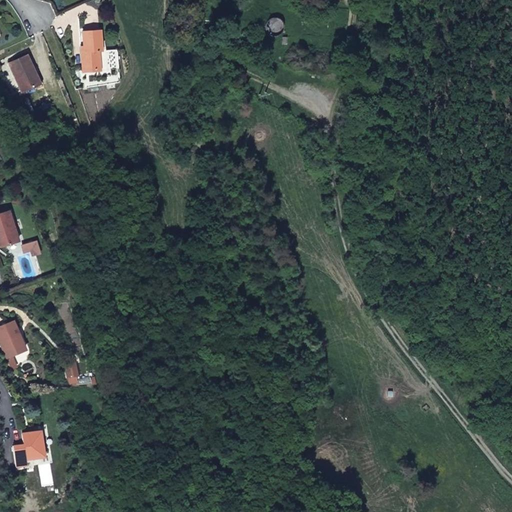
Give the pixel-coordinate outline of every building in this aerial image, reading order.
[(232,0),(233,4),(237,9),(244,10),(250,6),(251,0),(232,0)] [(274,18),(268,21),(266,23),(266,30),(269,35),(276,36),(281,33),(283,26),(280,21),(274,18)] [(83,34),(85,49),(85,56),(82,56),(83,75),(101,73),(99,54),(102,53),(100,33),(83,34)] [(22,95),(39,87),(33,73),(34,72),(27,56),(9,64),(22,95)] [(39,87),(43,85),(37,71),(34,72),(33,73),(39,87)] [(0,211),(0,246),(18,241),(8,209),(0,211)] [(35,241),(22,245),(24,251),(31,248),(33,254),(39,253),(35,241)] [(15,320),(0,325),(0,339),(7,357),(26,349),(15,320)] [(64,366),(67,380),(76,378),(74,364),(64,366)] [(26,460),(44,458),(41,432),(22,434),(24,445),(14,446),(17,467),(27,466),(26,460)]
